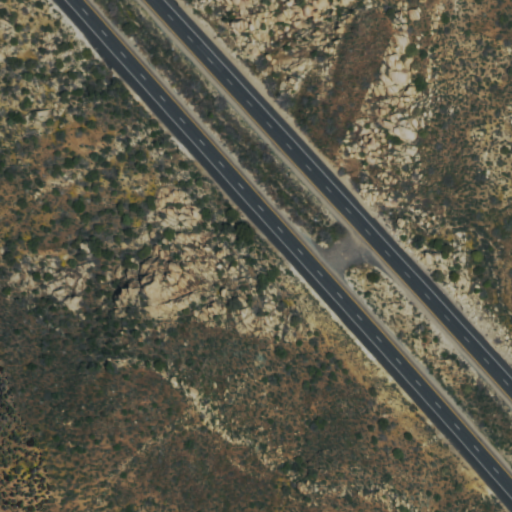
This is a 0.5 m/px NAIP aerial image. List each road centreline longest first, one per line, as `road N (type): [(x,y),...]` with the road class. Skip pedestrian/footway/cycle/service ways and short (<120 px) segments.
road 1 (motorway): [(81,0),(511,484)]
road 2 (motorway): [(511,387),(156,0)]
